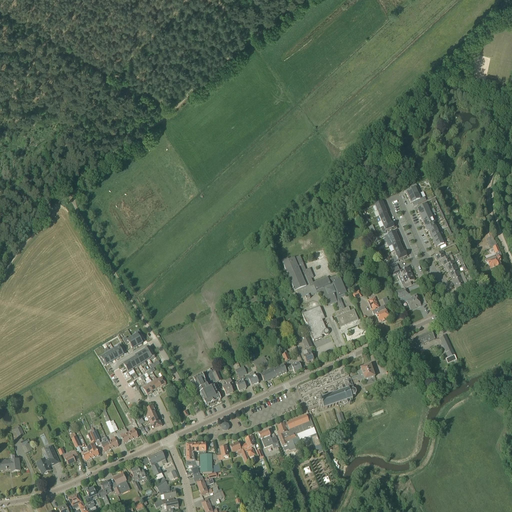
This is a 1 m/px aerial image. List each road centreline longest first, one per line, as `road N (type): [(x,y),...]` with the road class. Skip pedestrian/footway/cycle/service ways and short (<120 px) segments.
road 1 (track): [(71,198),(297,0)]
road 2 (residential): [(174,438),(157,399),(136,405),(113,366),(155,341),(204,423)]
road 3 (track): [(0,10),(169,113)]
road 4 (tertiary): [(0,505),(58,490),(169,440)]
road 5 (tertiary): [(292,383),(457,308)]
road 6 (track): [(71,198),(155,341)]
road 7 (track): [(511,112),(488,191),(511,266)]
road 8 (residential): [(426,260),(397,197),(390,208),(414,263)]
